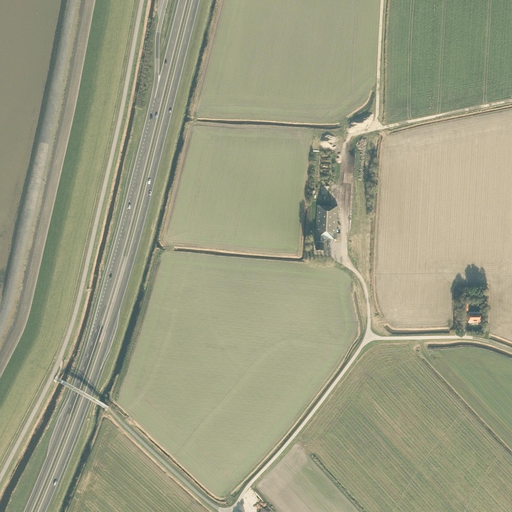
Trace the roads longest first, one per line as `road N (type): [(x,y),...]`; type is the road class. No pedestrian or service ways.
road 1 (trunk): [(42,511),(117,306),(195,0)]
road 2 (unclassified): [(0,479),(69,331),(141,0)]
road 3 (trunk): [(158,99),(93,338),(28,511)]
road 4 (unclassified): [(234,511),(367,335)]
road 5 (track): [(381,0),(376,129),(346,142),(342,179)]
road 6 (unclassified): [(223,511),(108,408)]
road 7 (track): [(367,335),(465,336),(511,350)]
